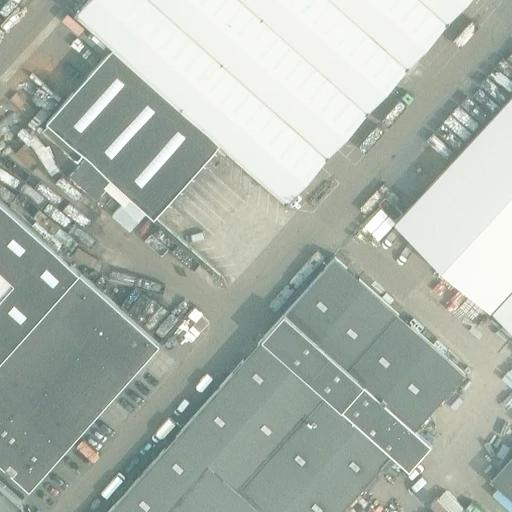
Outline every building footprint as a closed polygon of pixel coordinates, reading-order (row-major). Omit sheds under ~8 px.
[(0,0),(0,45),(35,4),(29,0),(0,0)] [(154,216),(220,141),(286,200),(467,0),(87,0),(76,13),(113,45),(46,120),(154,216)] [(494,116),(397,221),(469,289),(479,298),(491,309),(511,328),(511,96),(506,103),(505,101),(492,115),(494,116)] [(0,464),(29,490),(158,344),(0,204),(0,464)] [(341,511),(465,373),(370,289),(334,257),(106,511),(341,511)] [(511,454),(490,478),(511,497),(511,454)] [(0,511),(9,511),(20,500),(0,482),(0,511)]
